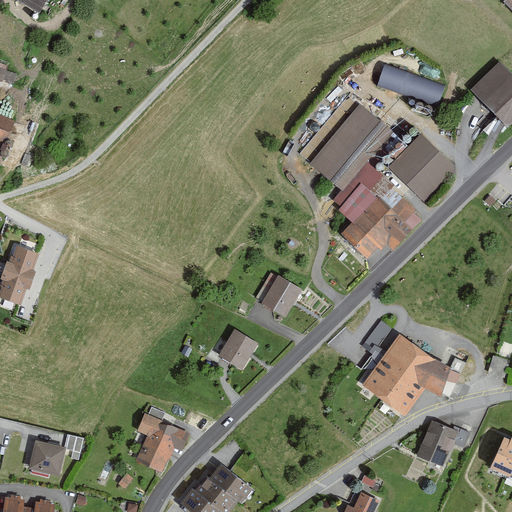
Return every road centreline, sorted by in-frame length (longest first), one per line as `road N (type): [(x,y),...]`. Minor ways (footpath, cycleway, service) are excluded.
road 1 (tertiary): [(150,511),(177,471),(511,146)]
road 2 (unclassified): [(0,198),(75,170),(246,0)]
road 3 (unclassified): [(282,511),(417,421),(511,395)]
